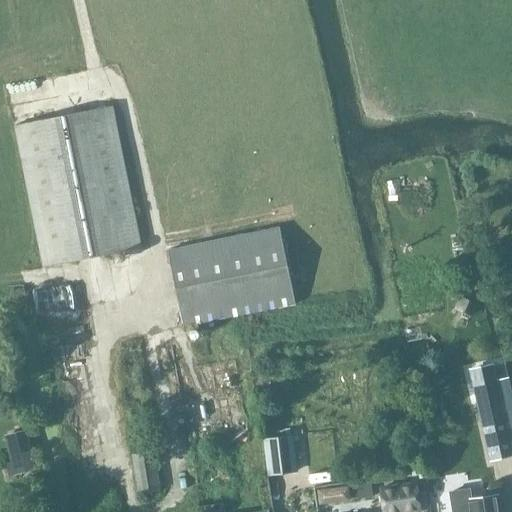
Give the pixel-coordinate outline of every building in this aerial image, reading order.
[(15,126),(44,268),(142,248),(113,106),(15,126)] [(296,305),(280,228),(169,251),(184,328),(296,305)] [(480,305),(461,296),(455,309),(474,317),(480,305)] [(71,329),(51,333),(54,351),(74,347),(71,329)] [(497,381),(496,377),(472,383),(490,461),(511,455),(511,444),(511,443),(511,396),(508,379),(497,381)] [(223,380),(206,381),(207,391),(224,389),(223,380)] [(19,461),(6,464),(9,476),(37,469),(28,432),(13,436),(19,461)] [(289,435),(264,439),(268,476),(294,473),(289,435)] [(133,455),(139,494),(160,491),(154,451),(133,455)] [(447,511),(449,479),(432,478),(431,495),(428,495),(427,511),(447,511)] [(417,483),(381,488),(384,511),(420,507),(417,483)] [(336,497),(335,488),(318,490),(319,505),(332,504),(336,497)] [(471,489),(450,493),(453,511),(504,511),(509,511),(506,494),(473,499),(471,489)] [(205,511),(269,511),(269,507),(242,511),(225,511),(224,502),(205,505),(205,511)]
